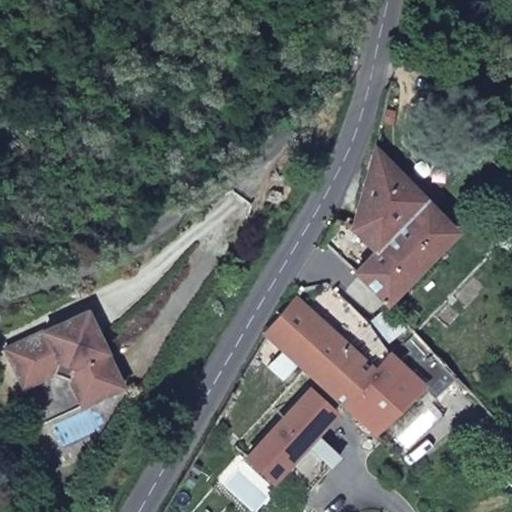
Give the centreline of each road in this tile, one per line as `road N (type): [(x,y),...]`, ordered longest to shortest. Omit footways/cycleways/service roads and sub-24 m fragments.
road 1 (secondary): [(140,511),(299,238),(345,148),(371,61)]
road 2 (unclassified): [(371,61),(343,71),(273,140),(159,228),(101,261),(0,293)]
